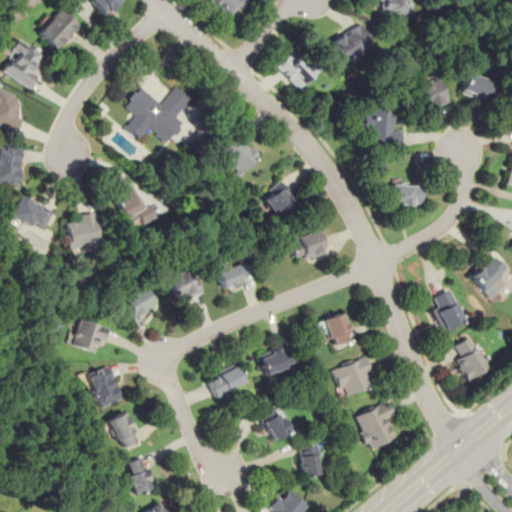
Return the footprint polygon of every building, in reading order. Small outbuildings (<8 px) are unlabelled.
[(85,0),(85,1),(101,17),(117,0),(85,0)] [(208,0),(211,2),(209,4),(227,19),(243,0),(208,0)] [(407,0),(380,0),(380,20),(407,20),(407,0)] [(32,29),(51,49),(76,24),(56,4),(32,29)] [(328,40),(340,61),(370,44),(359,23),(328,40)] [(37,70),(30,67),(39,51),(13,38),(0,61),(0,73),(28,88),(37,70)] [(311,72),(288,50),(272,66),(294,88),(311,72)] [(455,91),(489,102),(495,81),(462,71),(455,91)] [(444,100),(431,74),(408,85),(421,111),(444,100)] [(145,128),(165,144),(182,122),(174,116),(189,97),(173,84),(158,102),(136,84),(120,104),(131,113),(118,129),(134,142),(145,128)] [(12,107),(16,96),(0,89),(0,126),(10,131),(19,110),(12,107)] [(388,108),(358,108),(358,144),(396,144),(396,123),(388,123),(388,108)] [(209,159),(232,180),(260,150),(237,129),(209,159)] [(0,183),(17,183),(17,145),(0,145),(0,183)] [(511,155),(510,155),(502,184),(511,186),(511,155)] [(257,196),(275,218),(295,202),(277,179),(257,196)] [(149,216),(135,183),(110,194),(124,226),(149,216)] [(418,183),(388,183),(388,203),(418,203),(418,183)] [(51,211),(18,191),(4,213),(37,234),(51,211)] [(98,247),(93,212),(60,217),(66,252),(98,247)] [(291,259),(321,251),(315,229),(284,237),(291,259)] [(465,276),(487,298),(504,281),(496,273),(503,266),(489,252),(465,276)] [(215,287),(245,278),(239,258),(209,266),(215,287)] [(161,278),(175,303),(196,291),(183,266),(161,278)] [(112,300),(125,319),(152,302),(139,282),(112,300)] [(424,299),(441,330),(462,319),(444,288),(424,299)] [(311,322),(318,338),(327,334),(333,349),(351,341),(338,310),(311,322)] [(95,353),(104,327),(77,317),(67,343),(95,353)] [(446,347),(465,378),(485,366),(466,335),(446,347)] [(255,354),(262,374),(288,365),(281,344),(255,354)] [(372,384),(361,356),(327,368),(337,397),(372,384)] [(203,380),(213,398),(244,382),(234,363),(203,380)] [(116,399),(105,365),(82,372),(93,406),(116,399)] [(349,416),(363,448),(391,436),(383,418),(390,415),(384,401),(349,416)] [(287,430),(270,404),(254,414),(271,440),(287,430)] [(136,437),(120,409),(102,419),(117,447),(136,437)] [(313,443),(294,445),(299,476),(317,473),(313,443)] [(120,462),(130,494),(150,488),(140,456),(120,462)] [(296,511),(302,503),(282,488),(279,493),(272,488),(256,509),(261,511),(296,511)] [(161,511),(155,501),(137,511),(161,511)]
